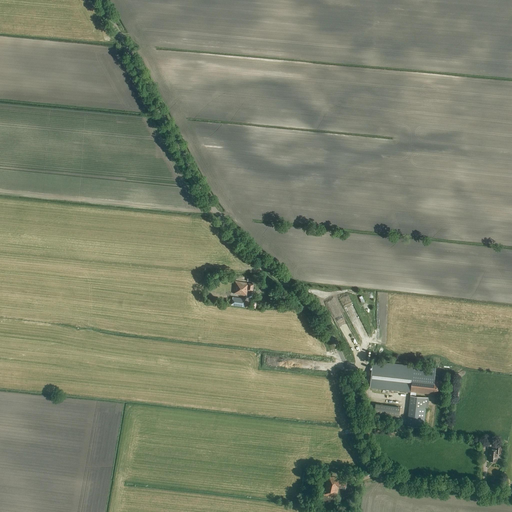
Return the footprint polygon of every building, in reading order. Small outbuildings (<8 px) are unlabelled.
[(246,295),(247,290),(253,291),(254,284),(235,281),(234,290),(235,290),(234,294),(246,295)] [(233,297),(231,305),(244,307),(245,299),(233,297)] [(327,305),(331,312),(337,309),(333,302),(327,305)] [(359,337),(366,334),(362,326),(360,322),(358,323),(359,325),(354,327),(359,337)] [(370,387),(411,392),(410,403),(409,403),(407,426),(423,428),(426,405),(428,406),(428,398),(416,396),(416,392),(434,394),(434,393),(440,394),(441,381),(434,380),(435,368),(373,362),(370,387)] [(400,407),(381,404),(376,404),(374,416),(398,419),(400,407)] [(489,454),(489,461),(497,462),(497,454),(502,454),(502,447),(495,446),(495,450),(489,449),(489,454)] [(337,478),(329,476),(328,475),(323,495),(336,498),(338,488),(345,489),(347,482),(337,479),(337,478)] [(309,505),(317,507),(319,500),(310,498),(309,505)]
